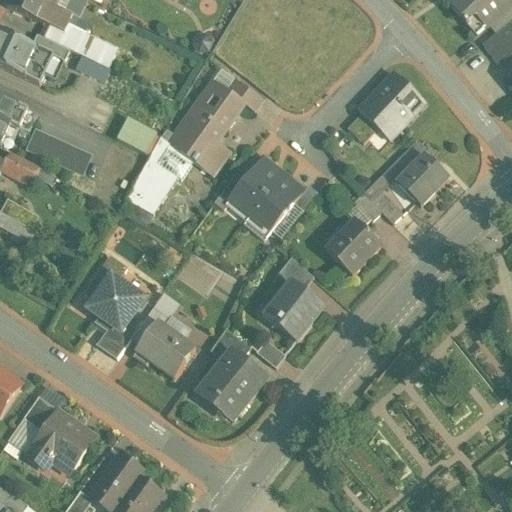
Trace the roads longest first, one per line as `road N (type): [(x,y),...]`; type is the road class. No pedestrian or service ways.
road 1 (tertiary): [(239,493),(419,273),(511,193)]
road 2 (residential): [(239,493),(0,327)]
road 3 (residential): [(405,33),(511,163)]
road 4 (residential): [(405,33),(309,140)]
